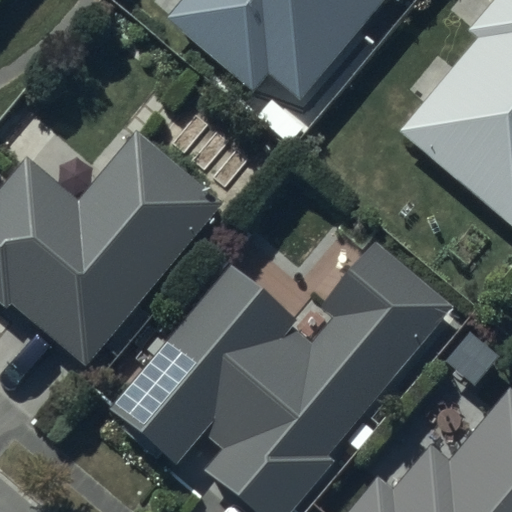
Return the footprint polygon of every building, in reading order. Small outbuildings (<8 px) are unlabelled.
[(186,0),(161,30),(248,104),(265,85),(296,111),(386,5),(394,12),(403,0),(186,0)] [(401,141),(511,234),(511,0),(498,0),(466,39),(478,50),(456,76),(438,60),(413,89),(432,105),(401,141)] [(15,312),(87,371),(217,213),(135,146),(81,213),(27,169),(0,201),(0,308),(11,317),(15,312)] [(198,480),(238,511),(294,511),(452,315),(374,253),(325,314),(335,322),(308,355),(285,337),(293,327),(224,272),(105,420),(177,478),(201,448),(215,459),(198,480)] [(511,511),(511,399),(508,397),(447,468),(432,456),(392,503),(376,490),(357,511),(511,511)]
